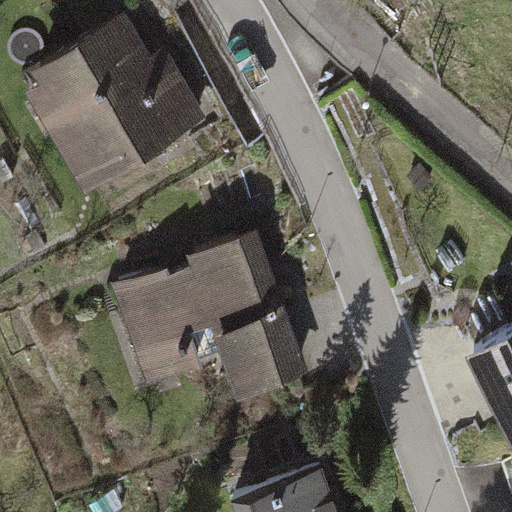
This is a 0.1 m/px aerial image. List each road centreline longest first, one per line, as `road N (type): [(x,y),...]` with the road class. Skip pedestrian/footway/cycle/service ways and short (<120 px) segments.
road 1 (residential): [(238,0),(300,121),(445,511)]
road 2 (residential): [(511,175),(309,0)]
